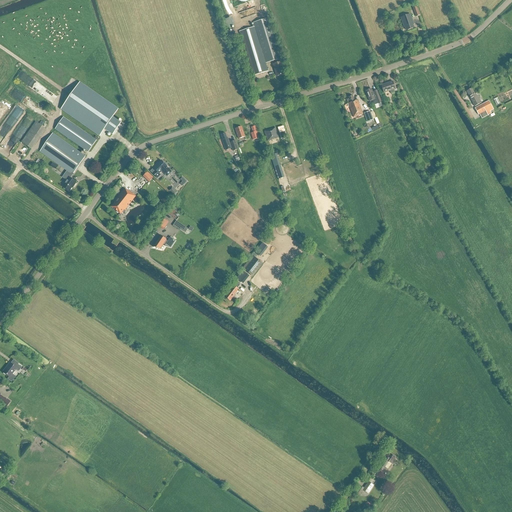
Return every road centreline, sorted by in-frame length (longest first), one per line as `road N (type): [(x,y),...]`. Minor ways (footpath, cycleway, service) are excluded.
road 1 (unclassified): [(254,108),(133,152),(0,324)]
road 2 (unclassified): [(254,108),(452,46),(509,0)]
road 3 (track): [(85,213),(220,310),(240,304)]
